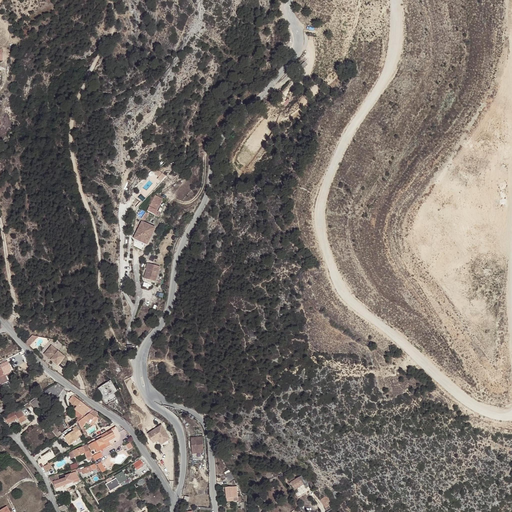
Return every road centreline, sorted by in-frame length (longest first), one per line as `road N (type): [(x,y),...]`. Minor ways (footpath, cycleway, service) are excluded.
road 1 (unclassified): [(143,389),(141,355),(168,313),(173,267),(207,197),(221,141),(298,51),(288,0)]
road 2 (unclassified): [(175,501),(133,435),(59,380),(0,320)]
road 3 (residential): [(143,389),(204,422),(215,511)]
road 4 (unclassified): [(175,501),(182,438),(143,389)]
